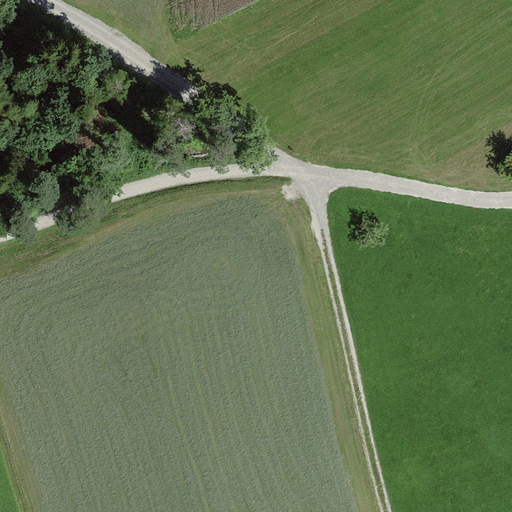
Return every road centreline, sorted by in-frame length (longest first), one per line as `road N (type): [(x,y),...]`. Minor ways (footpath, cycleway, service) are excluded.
road 1 (track): [(310,177),(391,511)]
road 2 (track): [(38,0),(118,41),(310,177)]
road 3 (track): [(0,230),(185,175),(262,168),(310,177)]
road 4 (track): [(310,177),(372,177),(511,198)]
